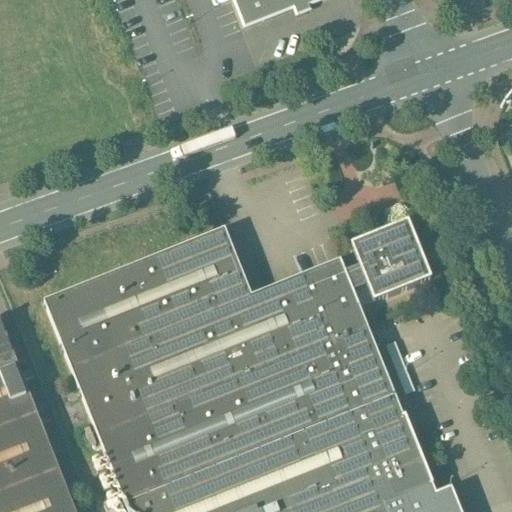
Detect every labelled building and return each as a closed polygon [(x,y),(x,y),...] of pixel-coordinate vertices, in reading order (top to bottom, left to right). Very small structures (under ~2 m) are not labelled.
[(329,0),(231,0),(244,33),(329,0)] [(408,225),(349,248),(358,271),(345,276),(352,296),(366,290),(373,306),(431,283),(408,225)] [(41,306),(124,509),(394,402),(352,296),(345,276),(340,264),(252,299),(223,235),(41,306)] [(72,511),(0,323),(0,511),(72,511)] [(402,421),(394,402),(124,509),(125,511),(385,511),(385,509),(431,490),(433,489),(405,420),(402,421)] [(459,511),(451,491),(435,498),(431,490),(385,509),(385,511),(459,511)]
